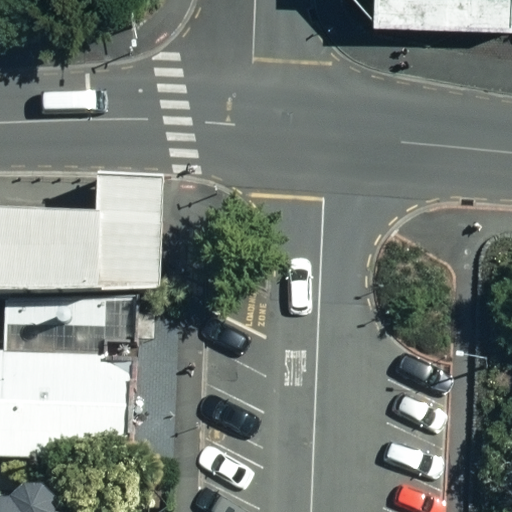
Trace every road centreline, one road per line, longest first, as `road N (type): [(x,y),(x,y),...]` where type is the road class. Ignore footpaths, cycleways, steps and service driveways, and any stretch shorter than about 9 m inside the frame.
road 1 (residential): [(285,133),(317,219),(311,511)]
road 2 (tertiary): [(0,123),(285,133)]
road 3 (tertiary): [(285,133),(511,151)]
road 4 (unclassified): [(254,0),(261,59),(285,133)]
